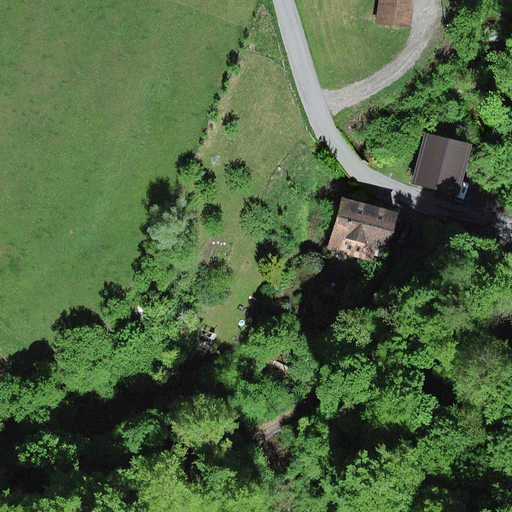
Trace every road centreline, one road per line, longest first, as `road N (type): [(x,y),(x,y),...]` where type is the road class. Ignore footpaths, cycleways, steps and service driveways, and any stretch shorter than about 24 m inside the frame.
road 1 (track): [(422,209),(316,393),(255,435),(122,481),(0,510)]
road 2 (unclassified): [(360,172),(422,209),(511,229)]
road 3 (unclassified): [(282,0),(329,136)]
